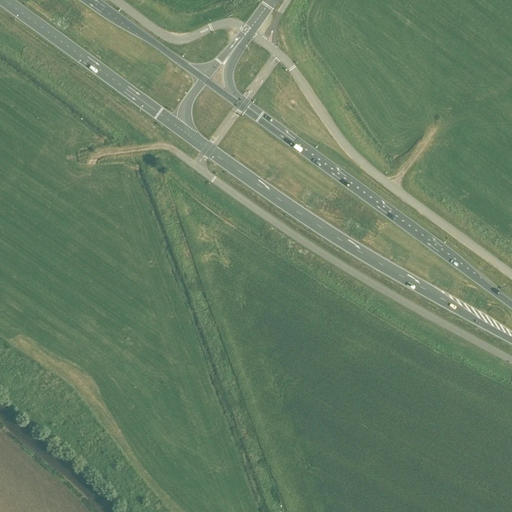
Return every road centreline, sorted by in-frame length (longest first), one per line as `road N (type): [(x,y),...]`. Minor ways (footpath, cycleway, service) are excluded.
road 1 (unclassified): [(196,166),(311,247),(511,361)]
road 2 (primary): [(208,150),(362,257),(511,341)]
road 3 (primary): [(511,306),(240,106)]
road 4 (unclassified): [(511,274),(362,164),(278,54)]
road 5 (primary): [(2,0),(183,131)]
road 6 (unclassified): [(247,32),(224,23),(171,40),(112,0)]
road 7 (primary): [(204,80),(89,0)]
